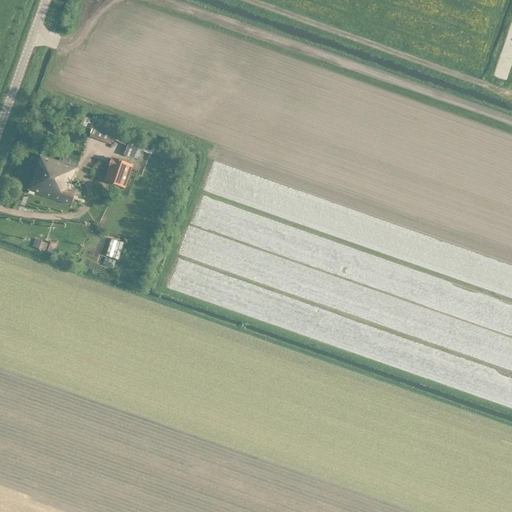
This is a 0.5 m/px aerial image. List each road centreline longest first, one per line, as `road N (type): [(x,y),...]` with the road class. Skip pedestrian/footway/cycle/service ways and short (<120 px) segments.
road 1 (track): [(157,0),(511,121)]
road 2 (unclassified): [(0,122),(45,0)]
